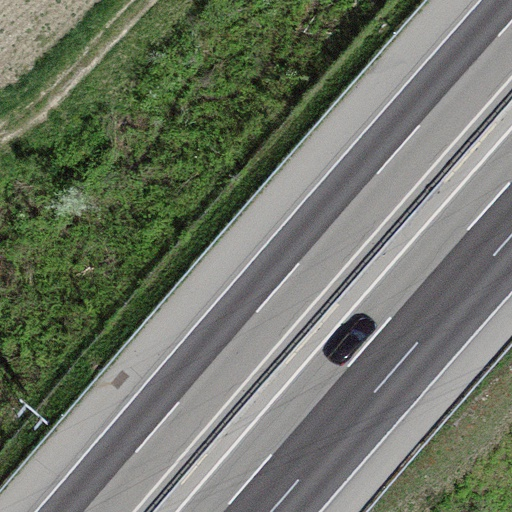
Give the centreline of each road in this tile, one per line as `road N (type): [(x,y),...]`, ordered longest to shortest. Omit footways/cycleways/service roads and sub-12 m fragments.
road 1 (motorway): [(511,21),(84,511)]
road 2 (motorway): [(247,511),(511,208)]
road 3 (track): [(0,132),(37,109),(143,0)]
